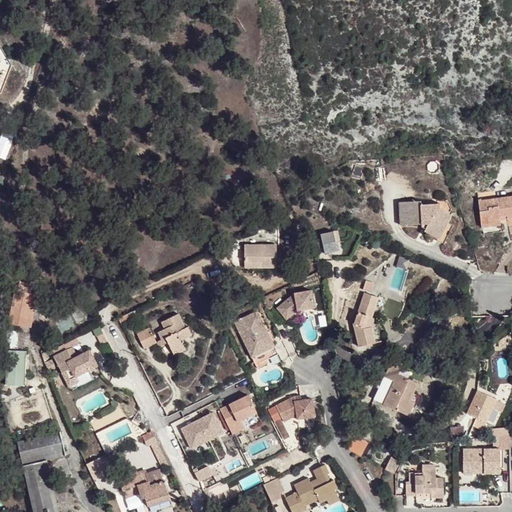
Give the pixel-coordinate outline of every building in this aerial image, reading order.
[(500,219),(501,225),(507,224),(508,231),(511,230),(511,196),(478,201),(480,222),(500,219)] [(425,231),(446,242),(454,226),(448,223),(452,216),(440,210),(439,203),(420,208),(421,203),(399,202),(400,226),(422,224),(427,227),(425,231)] [(481,227),(501,225),(500,219),(480,222),(481,227)] [(276,244),(244,244),(244,262),(260,262),(260,267),(276,266),(276,244)] [(14,289),(9,322),(27,326),(32,293),(14,289)] [(294,293),(276,307),(286,320),(297,309),(314,306),(310,289),(294,293)] [(377,321),(373,322),(372,328),(370,323),(372,318),(379,298),(364,293),(353,326),(359,347),(381,342),(377,321)] [(132,311),(118,318),(121,325),(130,320),(129,317),(133,314),(132,311)] [(274,347),(257,312),(234,323),(251,358),(274,347)] [(160,339),(163,344),(167,342),(171,350),(183,345),(181,340),(191,335),(187,326),(185,327),(178,313),(161,322),(164,328),(156,332),(160,339)] [(142,348),(155,342),(149,327),(143,330),(141,327),(135,330),(136,333),(135,333),(142,348)] [(183,345),(171,350),(173,355),(185,349),(183,345)] [(73,348),(68,350),(73,359),(78,357),(73,348)] [(8,350),(6,384),(24,385),(26,351),(8,350)] [(68,350),(54,357),(69,386),(74,384),(72,379),(97,366),(90,351),(78,357),(73,359),(68,350)] [(253,359),(256,364),(276,355),(274,350),(253,359)] [(405,414),(413,394),(418,383),(397,374),(400,365),(390,369),(375,401),(405,414)] [(497,399),(478,391),(468,414),(477,418),(474,426),(483,430),(497,399)] [(418,396),(413,394),(405,414),(409,416),(418,396)] [(247,396),(231,403),(219,408),(230,433),(243,427),(239,419),(255,412),(247,396)] [(298,419),(315,416),(313,399),(302,400),(302,396),(295,397),(276,406),(282,418),(291,414),(297,413),(297,416),(298,419)] [(212,412),(180,427),(190,449),(222,433),(212,412)] [(284,423),(297,416),(297,413),(291,414),(282,418),(284,423)] [(17,441),(33,511),(54,511),(41,457),(63,452),(59,431),(17,441)] [(145,441),(154,436),(151,431),(147,434),(142,436),(145,441)] [(296,434),(281,441),(288,455),(303,448),(296,434)] [(355,437),(348,449),(362,456),(367,443),(355,437)] [(168,465),(156,441),(151,444),(162,467),(168,465)] [(485,467),(485,474),(501,473),(500,450),(464,450),(464,467),(472,466),(472,469),(481,469),(481,467),(485,467)] [(54,511),(58,511),(46,460),(64,455),(63,452),(41,457),(54,511)] [(83,459),(86,464),(96,459),(94,454),(83,459)] [(385,468),(394,473),(400,462),(392,457),(385,468)] [(86,464),(92,478),(105,472),(98,458),(96,459),(86,464)] [(283,493),(292,511),(301,511),(307,509),(305,506),(317,500),(319,501),(320,504),(327,500),(329,505),(339,500),(335,491),(338,489),(334,480),(331,482),(328,475),(331,473),(326,465),(314,470),(318,478),(319,481),(312,485),(311,482),(310,479),(296,486),(299,491),(296,493),(294,487),(283,493)] [(117,474),(122,489),(137,485),(141,497),(144,496),(147,504),(169,496),(159,468),(145,472),(145,474),(138,476),(136,468),(117,474)] [(436,476),(436,468),(423,469),(424,475),(416,476),(416,472),(409,473),(410,480),(407,481),(408,495),(418,494),(418,492),(425,492),(425,488),(432,488),(433,491),(433,495),(445,494),(444,476),(436,476)] [(261,485),(270,503),(280,498),(278,493),(281,492),(275,478),(261,485)] [(139,492),(137,485),(122,489),(124,496),(139,492)]
